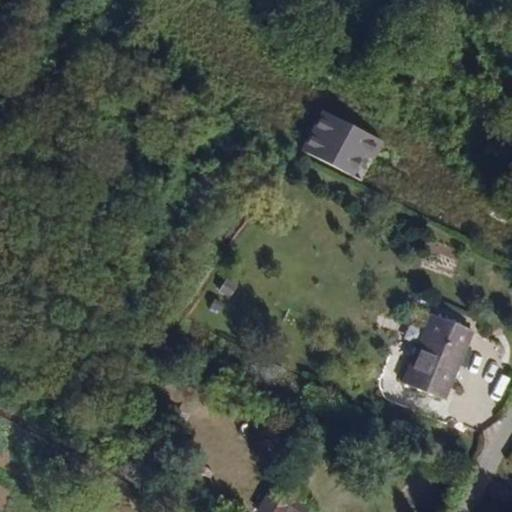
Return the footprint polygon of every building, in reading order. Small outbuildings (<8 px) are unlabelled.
[(429,13),(419,33),(439,45),(449,24),(429,13)] [(377,141),(320,111),(297,154),(357,183),(377,141)] [(213,300),(208,307),(217,313),(222,306),(213,300)] [(429,314),(423,328),(437,334),(442,320),(429,314)] [(437,334),(423,328),(400,384),(442,401),(470,331),(442,320),(437,334)] [(304,511),(307,507),(283,490),(278,498),(269,511),(304,511)] [(256,511),(269,511),(278,498),(267,491),(255,511),(256,511)]
